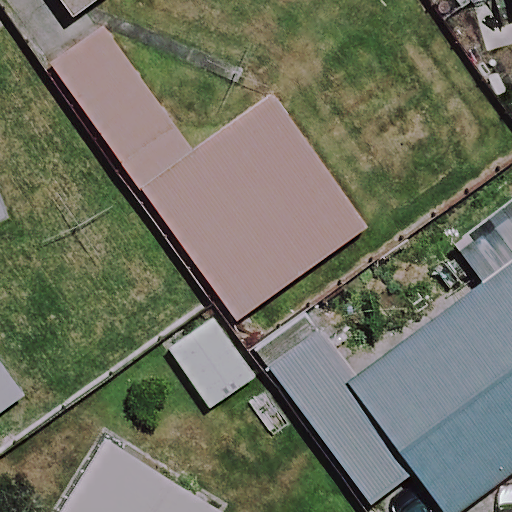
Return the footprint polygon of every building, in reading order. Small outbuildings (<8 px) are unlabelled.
[(53,0),(66,19),(92,0),(53,0)] [(361,228),(270,100),(198,151),(102,16),(44,57),(230,320),(361,228)] [(406,472),(435,511),(449,511),(474,494),(487,511),(511,511),(511,263),(353,381),(317,332),(266,369),(364,503),(406,472)] [(251,383),(218,322),(164,351),(197,411),(251,383)] [(0,411),(18,399),(0,372),(0,411)] [(211,511),(101,442),(56,511),(211,511)]
